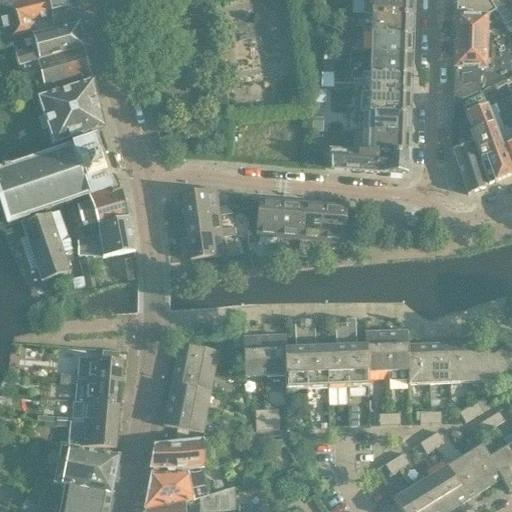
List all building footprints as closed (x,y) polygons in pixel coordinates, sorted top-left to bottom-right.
[(78,25),(72,0),(18,0),(13,1),(0,4),(0,48),(9,46),(78,25)] [(412,0),(361,0),(361,16),(412,17),(412,0)] [(455,44),(454,72),(453,109),(461,105),(479,96),(511,81),(511,39),(511,37),(488,0),(455,0),(455,31),(453,34),(452,41),(455,44)] [(511,0),(488,0),(511,37),(511,36),(511,0)] [(412,17),(361,16),(361,36),(412,37),(412,17)] [(84,50),(78,25),(9,46),(15,70),(18,69),(84,50)] [(412,37),(361,36),(360,54),(411,56),(412,37)] [(90,77),(84,50),(18,69),(25,95),(36,91),(51,87),(54,86),(77,80),(90,77)] [(411,56),(360,54),(360,74),(410,75),(411,56)] [(410,75),(360,74),(359,94),(410,95),(410,75)] [(103,131),(91,83),(79,87),(77,80),(54,86),(57,94),(39,99),(35,100),(41,119),(36,121),(39,132),(44,131),(50,149),(64,144),(90,135),(101,132),(103,131)] [(318,91),(314,91),(314,93),(314,103),(323,103),(323,93),(323,92),(318,91)] [(209,98),(213,115),(228,112),(223,94),(209,98)] [(410,95),(359,94),(359,113),(361,113),(409,115),(410,95)] [(511,177),(496,136),(492,126),(484,108),(479,96),(461,105),(465,116),(472,132),(469,134),(473,145),(481,170),(486,169),(493,185),(511,177)] [(453,109),(453,120),(465,116),(461,105),(453,109)] [(511,176),(511,136),(510,137),(506,130),(503,132),(500,124),(493,105),(484,108),(492,126),(496,136),(511,177),(511,176)] [(409,115),(361,113),(361,133),(409,135),(409,115)] [(409,135),(361,133),(360,153),(408,154),(409,135)] [(10,162),(5,147),(0,148),(0,209),(6,227),(71,204),(110,191),(93,141),(90,135),(64,144),(66,150),(15,168),(6,171),(4,164),(10,162)] [(473,145),(452,152),(467,196),(488,188),(481,170),(473,145)] [(408,154),(360,153),(328,152),(331,170),(402,176),(407,177),(408,154)] [(127,218),(121,194),(112,197),(110,191),(71,204),(80,229),(76,230),(80,241),(97,236),(96,229),(127,218)] [(180,196),(183,218),(231,211),(230,207),(218,209),(216,191),(180,196)] [(258,204),(257,216),(256,229),(248,228),(247,240),(255,241),(256,237),(278,239),(281,204),(258,202),(258,204)] [(250,203),(249,216),(257,216),(258,204),(250,203)] [(300,241),(302,206),(281,204),(278,239),(292,240),(289,263),(297,263),(299,241),(300,241)] [(324,207),(302,206),(300,241),(321,243),(324,207)] [(346,209),(324,207),(321,243),(343,245),(344,236),(352,237),(353,224),(345,224),(346,211),(346,209)] [(231,211),(183,218),(186,239),(234,233),(233,229),(221,231),(219,217),(231,215),(231,211)] [(355,212),(346,211),(345,224),(353,224),(355,212)] [(46,216),(18,226),(23,240),(18,242),(29,275),(35,273),(39,285),(68,275),(61,256),(71,252),(58,216),(47,219),(46,216)] [(257,216),(249,216),(248,228),(256,229),(257,216)] [(134,254),(127,219),(127,218),(96,229),(97,236),(80,241),(77,241),(77,258),(102,259),(101,260),(134,254)] [(234,233),(186,239),(189,262),(225,257),(222,239),(234,237),(234,233)] [(95,289),(89,260),(81,260),(87,290),(95,289)] [(83,278),(71,281),(73,291),(85,289),(83,278)] [(348,389),(344,320),(334,321),(335,350),(325,350),(327,390),(348,389)] [(367,374),(366,349),(365,348),(356,349),(354,320),(344,320),(348,389),(368,388),(367,374)] [(306,391),(304,322),(294,322),(295,351),(285,352),(283,352),(284,377),(285,391),(306,391)] [(327,390),(325,350),(315,350),(314,322),(304,322),(306,391),(327,390)] [(406,372),(405,347),(408,347),(407,332),(385,333),(387,373),(387,382),(407,381),(406,372)] [(364,334),(365,348),(366,349),(367,374),(387,373),(385,333),(364,334)] [(285,337),(264,338),(265,378),(284,377),(283,352),(285,352),(285,337)] [(264,338),(242,339),(231,339),(232,352),(242,351),(243,379),(265,378),(264,338)] [(511,357),(503,343),(468,344),(470,384),(492,383),(511,370),(511,357)] [(468,344),(448,345),(449,385),(470,384),(468,344)] [(448,345),(427,346),(429,386),(449,385),(448,345)] [(179,346),(175,367),(214,374),(218,353),(179,346)] [(429,386),(427,346),(408,347),(405,347),(406,372),(407,381),(407,386),(429,386)] [(102,352),(101,361),(118,362),(119,354),(102,352)] [(118,362),(101,361),(79,359),(77,378),(60,376),(60,380),(120,385),(122,363),(118,362)] [(214,374),(175,367),(171,387),(210,394),(214,374)] [(118,407),(120,385),(60,380),(60,384),(77,386),(75,403),(83,404),(118,407)] [(210,394),(171,387),(167,408),(206,415),(210,394)] [(489,409),(483,399),(476,403),(483,413),(489,409)] [(476,403),(467,408),(473,419),(483,413),(476,403)] [(118,407),(83,404),(82,421),(57,420),(56,424),(117,428),(118,407)] [(206,415),(167,408),(163,428),(176,431),(174,443),(187,442),(189,433),(202,435),(206,415)] [(464,424),(473,419),(467,408),(458,414),(464,424)] [(255,433),(267,432),(266,411),(254,411),(255,433)] [(278,411),(266,411),(267,432),(279,432),(278,411)] [(419,426),(430,426),(430,413),(418,414),(419,426)] [(440,413),(430,413),(430,426),(440,425),(440,413)] [(498,413),(488,419),(494,428),(503,422),(498,413)] [(378,428),(389,427),(389,415),(378,415),(378,428)] [(399,415),(389,415),(389,427),(400,427),(399,415)] [(488,419),(477,425),(483,435),(494,428),(488,419)] [(117,428),(56,424),(56,428),(69,429),(67,447),(115,451),(117,428)] [(437,433),(428,439),(434,449),(443,444),(437,433)] [(212,439),(187,442),(174,443),(153,446),(148,471),(151,471),(150,476),(184,476),(202,474),(201,470),(205,469),(200,443),(212,442),(212,439)] [(428,439),(419,445),(425,455),(434,449),(428,439)] [(481,446),(463,457),(484,491),(500,481),(487,460),(489,458),(481,446)] [(112,489),(118,459),(60,448),(54,478),(112,489)] [(511,490),(511,457),(506,448),(489,458),(487,460),(500,481),(508,493),(511,490)] [(402,455),(393,461),(399,471),(409,465),(402,455)] [(484,491),(463,457),(446,468),(467,502),(484,491)] [(393,461),(384,466),(390,477),(399,471),(393,461)] [(449,511),(467,502),(446,468),(429,479),(449,511)] [(184,476),(150,476),(147,495),(189,491),(204,487),(202,474),(184,476)] [(89,511),(106,511),(112,489),(54,478),(52,486),(46,485),(40,500),(57,504),(89,511)] [(449,511),(429,479),(411,490),(424,511),(449,511)] [(189,491),(147,495),(143,511),(149,511),(183,504),(192,502),(201,500),(207,498),(204,487),(189,491)] [(424,511),(411,490),(393,501),(399,511),(424,511)] [(224,492),(207,498),(201,500),(203,511),(214,511),(229,508),(224,492)] [(89,511),(57,504),(40,500),(36,511),(89,511)]
